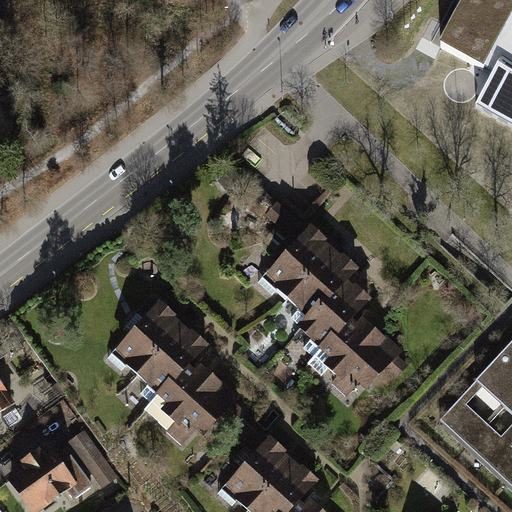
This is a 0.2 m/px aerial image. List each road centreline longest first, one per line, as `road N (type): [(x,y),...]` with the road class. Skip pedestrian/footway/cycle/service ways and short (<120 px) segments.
road 1 (secondary): [(280,56),(0,275)]
road 2 (residential): [(280,56),(511,281)]
